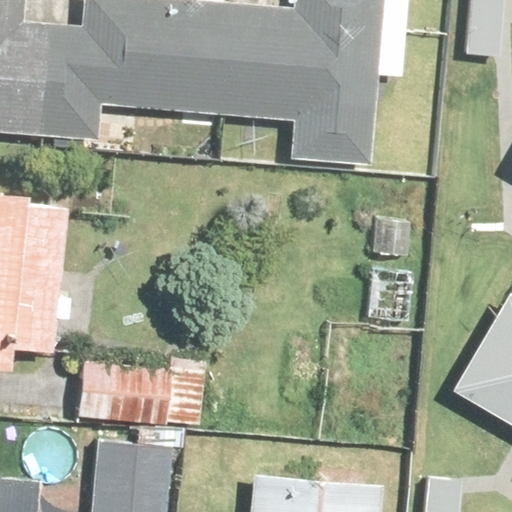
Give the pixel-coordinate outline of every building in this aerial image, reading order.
[(13,0),(0,0),(0,131),(85,140),(89,104),(278,124),(275,155),(357,163),(366,77),(388,79),(396,0),(280,0),(280,8),(205,0),(71,0),(70,23),(11,17),(13,0)] [(457,0),(453,59),(491,61),(495,0),(457,0)] [(511,125),(492,160),(511,171),(511,125)] [(0,342),(41,346),(43,319),(67,321),(69,300),(49,299),(56,209),(13,206),(15,188),(0,186),(0,342)] [(406,275),(362,273),(359,319),(403,321),(406,275)] [(511,315),(486,301),(435,392),(511,434),(511,315)] [(190,367),(63,359),(60,414),(187,422),(190,367)] [(152,511),(155,444),(80,441),(76,511),(152,511)] [(0,511),(25,511),(29,473),(0,470),(0,511)] [(236,511),(361,511),(363,481),(238,475),(236,511)] [(419,476),(416,511),(449,511),(452,478),(419,476)]
